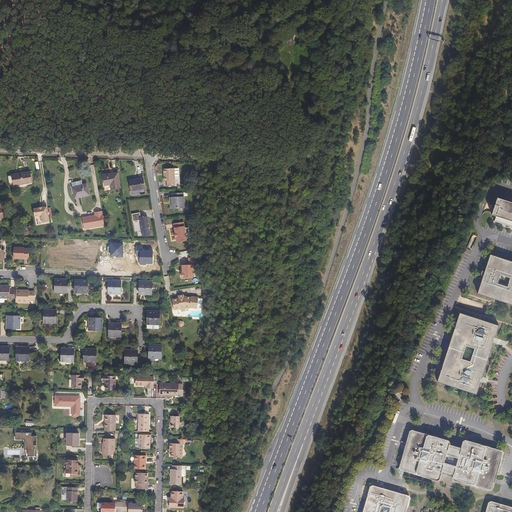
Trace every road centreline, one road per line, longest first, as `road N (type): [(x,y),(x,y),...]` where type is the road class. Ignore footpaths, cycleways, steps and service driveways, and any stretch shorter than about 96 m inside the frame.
road 1 (trunk): [(430,0),(385,170),(264,496)]
road 2 (trunk): [(303,439),(378,232),(441,0)]
road 3 (unclassified): [(485,240),(414,383),(410,407),(511,444)]
road 4 (residential): [(0,151),(145,154),(164,257)]
road 5 (residential): [(157,511),(159,410),(153,402),(96,400),(89,407)]
road 6 (track): [(145,154),(292,161)]
road 7 (residential): [(104,307),(80,311),(59,339),(0,339)]
